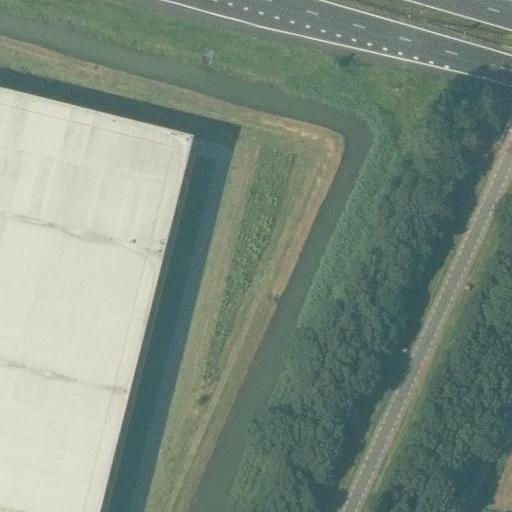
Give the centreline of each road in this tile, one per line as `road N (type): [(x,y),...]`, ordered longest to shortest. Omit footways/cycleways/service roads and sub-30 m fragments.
road 1 (unclassified): [(351,511),(511,150)]
road 2 (motorway): [(266,0),(511,72)]
